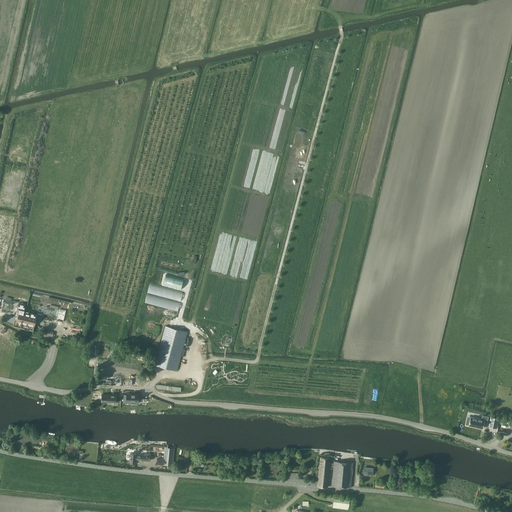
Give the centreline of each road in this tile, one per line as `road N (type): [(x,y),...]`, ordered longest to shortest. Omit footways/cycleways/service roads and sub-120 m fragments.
road 1 (tertiary): [(511,453),(366,415),(175,402),(114,386),(64,392),(0,378)]
road 2 (unclassified): [(490,511),(408,494),(140,472),(0,451)]
